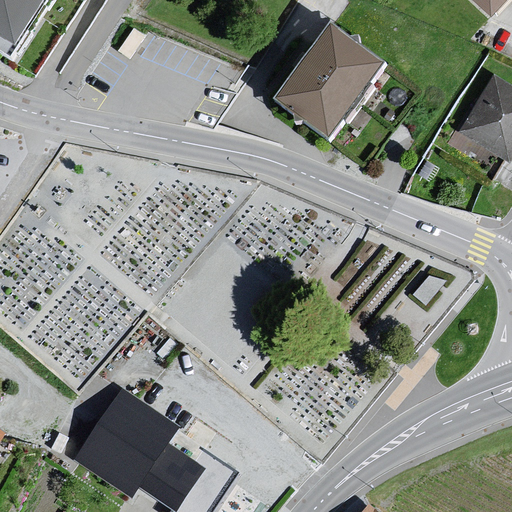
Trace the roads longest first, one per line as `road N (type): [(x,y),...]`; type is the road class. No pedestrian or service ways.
road 1 (tertiary): [(499,259),(291,167),(40,115),(0,97)]
road 2 (secondary): [(511,371),(400,424),(332,491)]
road 3 (secondary): [(332,491),(399,452),(511,405)]
